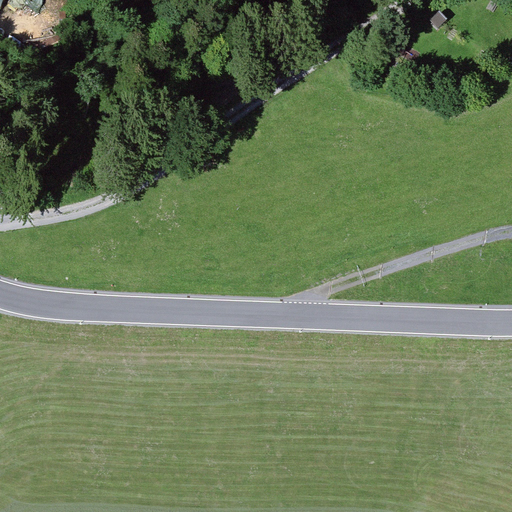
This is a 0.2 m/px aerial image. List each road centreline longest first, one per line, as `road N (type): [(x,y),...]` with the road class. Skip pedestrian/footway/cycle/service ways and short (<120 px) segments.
road 1 (tertiary): [(0,286),(111,305),(511,319)]
road 2 (track): [(295,310),(333,287),(511,232)]
